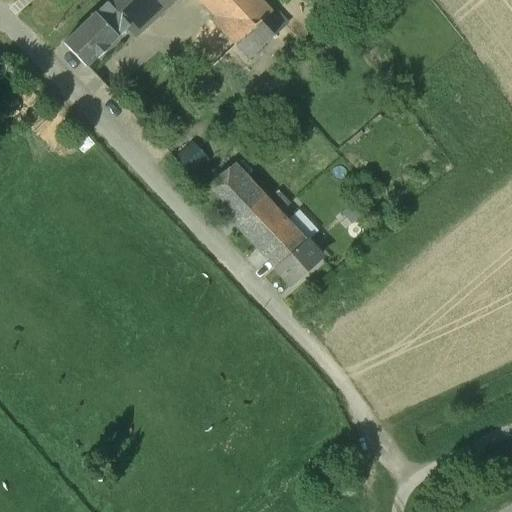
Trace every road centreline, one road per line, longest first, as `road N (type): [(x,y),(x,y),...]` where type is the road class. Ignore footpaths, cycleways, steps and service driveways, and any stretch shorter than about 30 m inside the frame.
road 1 (residential): [(0,21),(319,359),(407,484)]
road 2 (track): [(371,438),(511,369)]
road 3 (track): [(397,511),(407,484),(511,433)]
